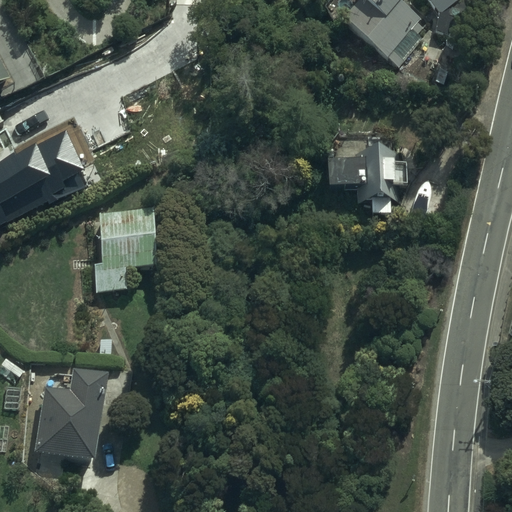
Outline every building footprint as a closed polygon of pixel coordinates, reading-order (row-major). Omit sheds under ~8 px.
[(406,7),(397,0),(343,0),(329,17),(387,62),(390,59),(400,68),(421,41),(412,34),(420,24),(403,11),(406,7)] [(457,0),(423,0),(439,17),(457,0)] [(0,96),(10,92),(0,73),(0,96)] [(363,169),(325,170),(327,198),(360,197),(360,204),(393,203),(392,164),(362,165),(363,169)] [(152,224),(100,225),(101,274),(94,275),(95,301),(125,300),(125,283),(154,282),(152,224)] [(69,406),(45,401),(35,463),(94,473),(108,394),(72,388),(69,406)]
